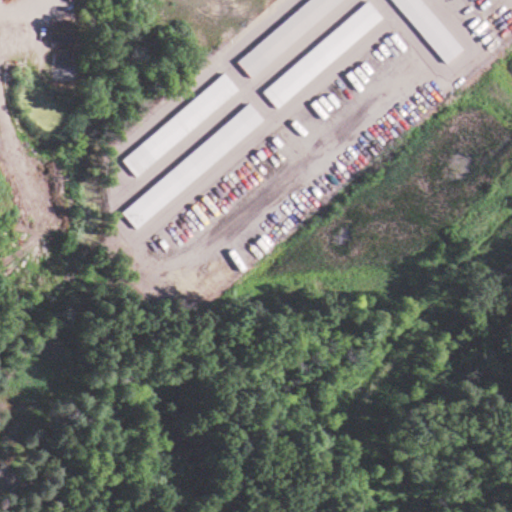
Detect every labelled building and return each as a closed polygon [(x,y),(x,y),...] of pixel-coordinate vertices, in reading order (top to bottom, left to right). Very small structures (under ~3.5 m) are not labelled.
[(336,0),(302,0),(231,60),(245,77),(336,0)] [(457,49),(416,0),(387,0),(441,63),(457,49)] [(256,90),(271,107),(378,18),(363,1),(256,90)] [(235,92),(221,74),(116,156),(130,174),(235,92)] [(259,120),(245,103),(117,210),(131,227),(259,120)]
